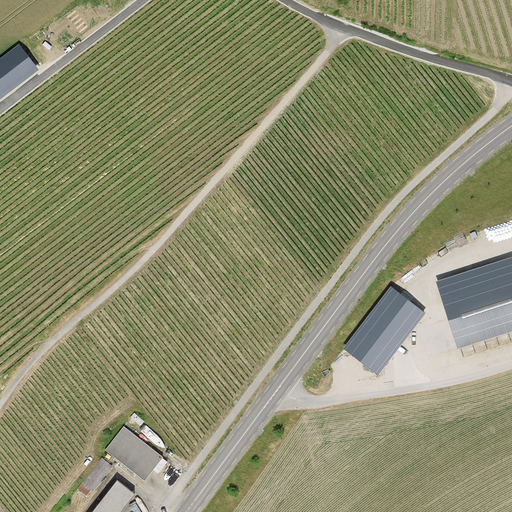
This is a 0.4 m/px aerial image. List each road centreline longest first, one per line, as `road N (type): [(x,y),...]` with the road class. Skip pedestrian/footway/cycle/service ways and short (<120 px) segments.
road 1 (track): [(508,81),(494,109),(396,199),(161,511)]
road 2 (track): [(0,405),(36,358),(228,165),(340,26)]
road 3 (primary): [(186,511),(403,223),(511,125)]
road 4 (track): [(511,82),(284,0)]
road 5 (track): [(285,395),(324,402),(511,365)]
road 6 (track): [(142,0),(0,109)]
